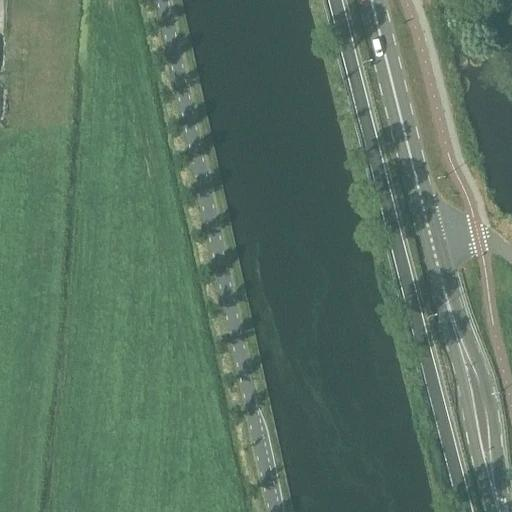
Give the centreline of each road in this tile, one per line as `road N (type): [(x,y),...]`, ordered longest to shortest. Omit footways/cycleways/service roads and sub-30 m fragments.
road 1 (unclassified): [(273,511),(162,0)]
road 2 (primary): [(426,230),(369,0)]
road 3 (primary): [(490,480),(487,391),(456,338)]
road 4 (primary): [(456,338),(469,425),(490,480)]
